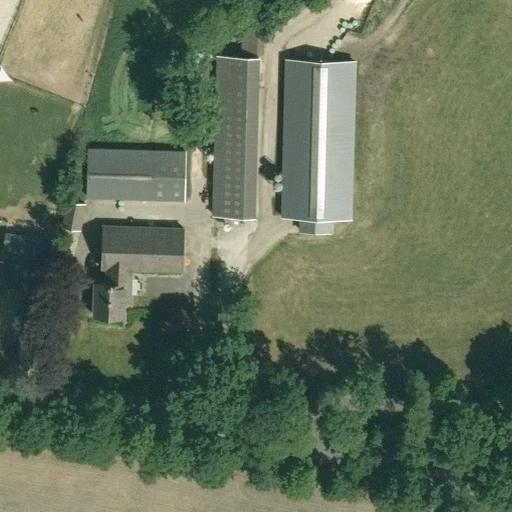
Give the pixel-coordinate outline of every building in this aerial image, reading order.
[(27,65),(48,0),(0,0),(0,58),(0,57),(27,65)] [(264,54),(264,25),(242,25),(242,53),(264,54)] [(266,54),(222,54),(223,215),(268,215),(266,54)] [(351,218),(355,59),(287,58),(283,216),(301,217),(301,231),(329,231),(329,218),(351,218)] [(183,199),(185,151),(86,148),(86,197),(183,199)] [(81,229),(85,203),(66,199),(61,226),(81,229)] [(297,235),(298,223),(277,222),(277,235),(297,235)] [(181,270),(183,228),(103,225),(101,268),(107,268),(107,282),(96,282),(95,315),(124,316),(124,295),(130,295),(131,269),(181,270)] [(39,260),(42,236),(5,232),(3,256),(39,260)]
